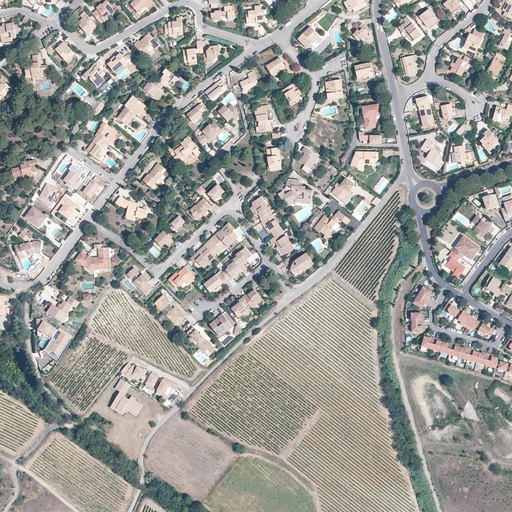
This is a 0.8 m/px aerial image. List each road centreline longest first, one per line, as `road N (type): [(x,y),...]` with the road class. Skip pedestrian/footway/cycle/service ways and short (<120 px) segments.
road 1 (track): [(419,511),(387,414),(375,339),(401,179)]
road 2 (residential): [(56,19),(93,49),(184,1),(197,7),(205,28),(254,48)]
road 3 (residential): [(141,464),(151,434),(293,297)]
road 4 (residential): [(254,48),(172,112),(115,183)]
road 5 (residential): [(88,219),(159,269),(222,212),(235,211)]
road 6 (residential): [(45,276),(30,294),(25,326),(42,385),(75,420),(57,426)]
road 7 (residential): [(293,297),(410,176)]
road 8 (residential): [(446,287),(432,311),(436,328),(494,346),(507,323)]
